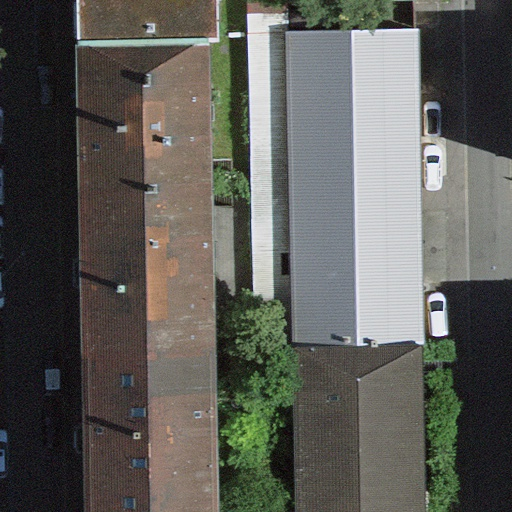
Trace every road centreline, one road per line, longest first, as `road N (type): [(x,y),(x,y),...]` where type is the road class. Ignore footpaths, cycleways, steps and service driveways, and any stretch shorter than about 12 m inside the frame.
road 1 (residential): [(28,511),(20,0)]
road 2 (residential): [(482,265),(479,0)]
road 3 (residential): [(485,511),(482,265)]
